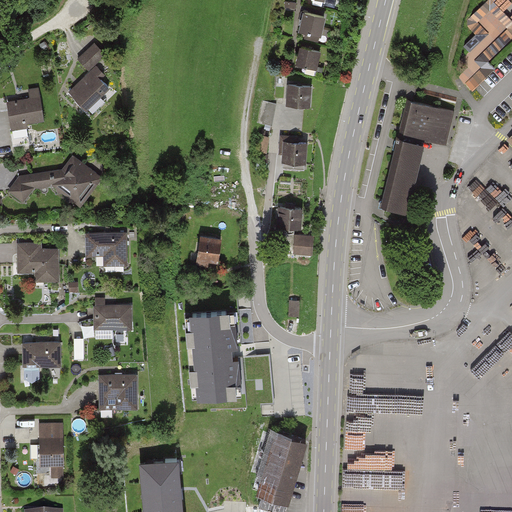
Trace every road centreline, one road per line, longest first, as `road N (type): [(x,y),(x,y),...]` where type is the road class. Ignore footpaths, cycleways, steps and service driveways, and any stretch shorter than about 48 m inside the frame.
road 1 (secondary): [(386,0),(345,175),(330,345)]
road 2 (residential): [(330,345),(285,338),(260,307),(255,242),(266,227),(279,111)]
road 3 (track): [(255,242),(244,147),(256,57)]
road 4 (secondary): [(330,345),(324,511)]
